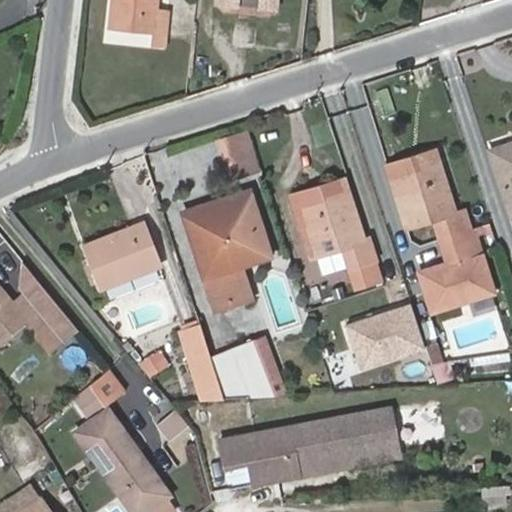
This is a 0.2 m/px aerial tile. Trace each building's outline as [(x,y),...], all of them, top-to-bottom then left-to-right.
[(111,0),(109,29),(152,34),(155,0),(111,0)] [(236,29),(235,47),(255,48),(257,23),(250,15),(237,14),(238,0),(259,0),(258,10),(276,11),(276,0),(215,0),(215,4),(236,29)] [(414,126),(434,118),(423,90),(403,97),(414,126)] [(256,155),(248,130),(224,137),(232,163),(256,155)] [(511,143),(491,151),(511,214),(511,213),(511,143)] [(391,178),(408,227),(434,219),(448,262),(482,251),(475,230),(471,232),(463,209),(457,211),(436,150),(418,156),(423,168),(391,178)] [(391,178),(423,168),(418,156),(387,166),(391,178)] [(313,258),(322,254),(304,200),(348,186),(345,178),(293,196),(313,258)] [(366,240),(348,186),(304,200),(322,254),(344,247),(357,286),(383,277),(376,257),(380,256),(373,237),(366,240)] [(186,216),(190,228),(257,207),(253,195),(186,216)] [(271,256),(257,207),(190,228),(216,310),(234,305),(223,270),(242,264),(271,256)] [(85,244),(101,288),(160,266),(144,222),(85,244)] [(0,337),(6,337),(26,321),(29,325),(41,315),(63,342),(77,329),(21,261),(19,288),(22,293),(9,302),(0,290),(0,337)] [(253,299),(242,264),(223,270),(234,305),(253,299)] [(360,368),(425,347),(410,303),(345,324),(360,368)] [(63,342),(41,315),(29,325),(50,352),(63,342)] [(213,359),(202,326),(185,331),(206,399),(225,397),(213,359)] [(274,372),(261,339),(252,343),(266,375),(274,372)] [(443,360),(436,340),(426,344),(432,364),(443,360)] [(266,375),(252,343),(213,359),(225,397),(251,396),(245,383),(266,375)] [(146,366),(154,375),(164,367),(156,357),(146,366)] [(455,378),(449,358),(443,360),(432,364),(439,383),(455,378)] [(108,370),(90,385),(107,404),(125,390),(108,370)] [(283,393),(274,372),(266,375),(245,383),(251,396),(283,393)] [(449,425),(448,403),(397,406),(399,429),(449,425)] [(252,483),(340,467),(339,460),(401,447),(399,429),(397,406),(222,440),(225,466),(226,467),(247,463),(252,483)] [(75,433),(133,511),(146,511),(151,508),(169,496),(172,494),(109,408),(75,433)] [(157,426),(170,442),(189,426),(176,410),(157,426)] [(402,455),(401,447),(339,460),(340,467),(402,455)] [(481,501),(503,500),(502,482),(480,484),(481,501)] [(169,496),(151,508),(154,511),(173,511),(178,509),(169,496)] [(54,511),(45,499),(25,511),(54,511)]
